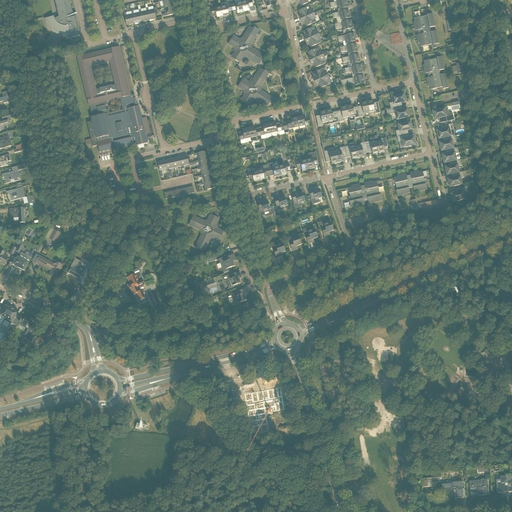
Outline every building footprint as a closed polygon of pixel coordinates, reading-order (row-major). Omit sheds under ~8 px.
[(73,17),(71,7),(69,0),(54,0),(58,17),(54,19),(53,17),(44,19),(46,19),(47,22),(49,26),(48,26),(51,30),(52,29),(55,31),(58,33),(58,34),(62,35),(62,34),(66,34),(70,34),(71,38),(80,36),(75,16),(73,17)] [(164,9),(173,7),(171,0),(169,0),(162,2),(163,7),(160,7),(161,10),(164,9)] [(243,12),(241,2),(240,0),(236,0),(234,1),(235,3),(231,4),(232,11),(237,10),(237,13),(239,13),(239,14),(243,13),(243,12)] [(251,0),(250,0),(241,2),(243,12),(244,12),(244,13),(247,12),(247,11),(249,11),(249,7),(253,7),(251,0)] [(346,0),(345,0),(343,0),(344,0),(336,2),(329,3),(330,8),(337,7),(339,12),(346,11),(345,8),(347,7),(347,5),(347,4),(346,0)] [(228,12),(232,11),(231,4),(221,7),(223,17),(224,17),(227,16),(229,15),(228,12)] [(300,14),(298,15),(299,16),(299,17),(300,20),(314,13),(311,8),(309,9),(308,6),(306,8),(303,9),(298,11),(300,14)] [(163,17),(175,14),(173,7),(164,9),(165,14),(162,15),(163,17)] [(210,8),(207,8),(209,15),(212,15),(212,16),(216,15),(217,18),(219,18),(222,17),(223,17),(221,7),(210,9),(210,8)] [(154,9),(148,11),(148,8),(145,8),(146,11),(148,20),(156,19),(154,9)] [(146,11),(141,12),(140,9),(138,10),(139,13),(141,22),(148,20),(146,11)] [(349,11),(348,11),(348,10),(346,11),(339,12),(332,14),(333,19),(340,18),(341,23),(348,21),(348,18),(350,18),(349,15),(350,15),(349,11)] [(139,13),(134,14),(133,11),(131,11),(131,14),(134,24),(141,22),(139,13)] [(131,14),(126,16),(126,13),(124,13),(126,25),(134,24),(131,14)] [(315,19),(316,19),(314,13),(300,20),(301,23),(302,23),(303,25),(304,24),(305,27),(316,22),(315,19)] [(430,28),(435,26),(432,13),(426,15),(427,16),(420,17),(419,17),(414,18),(415,22),(413,22),(414,26),(417,25),(420,39),(417,40),(418,44),(420,43),(420,47),(426,46),(426,45),(433,44),(433,45),(435,44),(439,44),(436,31),(431,32),(430,28)] [(351,21),(350,21),(348,21),(341,23),(334,24),(335,29),(342,28),(343,34),(351,32),(350,29),(352,28),(351,26),(352,26),(351,21)] [(249,27),(246,32),(242,39),(239,39),(233,36),(230,40),(232,41),(230,45),(234,48),(235,52),(232,56),(236,58),(235,60),(240,63),(243,57),(246,56),(259,65),(265,56),(251,48),(251,44),(259,30),(254,27),(253,29),(249,27)] [(316,29),(315,29),(314,27),(303,32),(304,35),(303,35),(304,37),(303,37),(305,40),(318,34),(316,29)] [(320,40),(321,39),(318,34),(305,40),(306,44),(306,43),(307,45),(309,45),(310,47),(321,42),(320,40)] [(354,34),(353,34),(337,37),(337,38),(338,42),(345,41),(346,46),(354,44),(353,42),(355,41),(354,39),(355,38),(354,34)] [(274,46),(278,45),(275,35),(272,36),(272,38),(268,39),(269,45),(273,44),(274,46)] [(356,45),(356,44),(354,44),(346,46),(339,48),(340,52),(348,51),(349,57),(356,55),(355,52),(357,52),(357,49),(356,45)] [(146,118),(142,119),(139,106),(135,107),(133,99),(135,98),(134,94),(131,95),(119,47),(77,57),(88,106),(90,105),(92,117),(91,117),(92,121),(89,122),(90,126),(88,126),(91,139),(92,144),(93,147),(98,146),(99,152),(112,150),(112,149),(115,149),(116,151),(134,147),(133,144),(136,144),(137,146),(147,143),(146,137),(150,136),(146,118)] [(320,50),(319,47),(308,52),(309,55),(307,56),(308,58),(309,61),(325,54),(326,53),(325,51),(322,52),(320,50)] [(324,57),(326,56),(325,54),(309,61),(311,64),(312,66),(313,65),(315,68),(325,63),(325,61),(326,61),(324,57)] [(359,55),(358,55),(356,55),(349,57),(342,58),(343,63),(350,62),(351,67),(358,66),(358,63),(360,62),(359,60),(360,59),(359,55)] [(439,70),(444,69),(441,57),(436,58),(436,59),(429,60),(424,61),(424,65),(423,65),(424,69),(426,68),(429,82),(427,83),(428,87),(429,86),(430,90),(436,89),(436,88),(443,87),(443,89),(448,88),(445,74),(440,75),(439,70)] [(361,66),(360,65),(358,66),(351,67),(344,69),(345,73),(352,72),(353,78),(361,76),(360,73),(362,73),(362,70),(361,66)] [(242,84),(239,88),(243,91),(244,94),(242,99),(246,101),(245,103),(249,106),(253,100),(256,99),(262,103),(268,107),(270,103),(272,104),(275,99),(268,95),(261,91),(260,87),(264,80),(270,72),(265,68),(263,70),(260,68),(256,75),(252,81),(249,82),(243,78),(240,83),(242,84)] [(314,76),(312,77),(313,79),(314,82),(328,76),(326,72),(327,72),(328,71),(326,68),(324,69),(323,68),(317,71),(312,73),(314,76)] [(329,82),(330,81),(328,76),(314,82),(315,85),(316,85),(317,87),(318,86),(319,89),(330,84),(329,82)] [(364,76),(363,76),(361,76),(353,78),(340,81),(342,87),(346,86),(346,84),(356,83),(356,85),(355,85),(364,83),(364,81),(365,81),(364,76)] [(404,95),(404,94),(399,95),(399,94),(391,96),(393,102),(389,103),(390,109),(401,107),(400,103),(401,103),(401,102),(405,101),(405,100),(406,100),(404,95)] [(373,100),(372,101),(372,100),(367,101),(368,101),(367,102),(369,113),(375,111),(375,114),(380,113),(378,102),(373,103),(373,100)] [(367,102),(366,102),(366,101),(362,102),(362,103),(361,103),(362,106),(357,107),(359,118),(365,116),(364,114),(369,113),(367,102)] [(347,106),(346,106),(349,117),(354,116),(354,119),(359,118),(357,107),(353,108),(352,105),(351,105),(347,106)] [(346,106),(345,107),(345,106),(341,107),(340,108),(341,111),(336,112),(339,122),(344,121),(343,118),(349,117),(346,106)] [(403,110),(401,110),(401,107),(390,109),(386,110),(387,115),(395,114),(397,120),(405,118),(404,118),(409,117),(408,116),(409,115),(408,110),(407,110),(407,109),(403,110)] [(433,113),(432,113),(433,118),(434,118),(434,119),(438,118),(440,118),(441,123),(447,122),(447,125),(452,124),(451,121),(454,120),(452,113),(450,113),(448,114),(446,114),(444,108),(441,109),(436,110),(437,110),(432,111),(433,113)] [(331,110),(330,110),(330,109),(326,110),(326,111),(325,111),(328,122),(328,125),(339,122),(336,112),(332,113),(331,110)] [(325,111),(324,111),(320,112),(320,115),(316,116),(318,127),(323,126),(323,123),(328,122),(325,111)] [(11,118),(16,117),(14,113),(1,116),(2,120),(0,120),(0,130),(2,130),(1,125),(8,123),(8,122),(11,121),(11,118)] [(172,120),(169,128),(171,130),(171,131),(185,136),(191,121),(177,115),(175,121),(172,120)] [(302,116),(300,116),(297,117),(296,117),(299,127),(309,125),(307,118),(303,119),(302,116)] [(296,117),(292,118),(290,119),(291,122),(282,124),(284,134),(288,133),(287,130),(299,127),(296,117)] [(274,122),(272,123),(272,122),(269,123),(268,124),(271,134),(281,131),(280,124),(275,125),(274,122)] [(411,123),(410,123),(410,122),(406,123),(406,122),(398,124),(399,130),(395,131),(397,137),(407,135),(406,131),(407,131),(407,130),(412,129),(411,128),(412,128),(411,123)] [(268,124),(268,123),(264,124),(262,125),(263,128),(259,129),(261,136),(271,134),(268,124)] [(437,132),(436,133),(438,138),(439,139),(443,138),(444,138),(451,137),(449,130),(453,130),(452,124),(447,125),(441,126),(442,130),(441,130),(437,131),(437,132)] [(249,128),(248,128),(250,138),(251,142),(261,139),(261,136),(259,129),(255,130),(254,127),(252,127),(248,128),(249,128)] [(248,128),(247,128),(244,129),(242,130),(243,133),(238,134),(240,141),(250,138),(248,128)] [(409,138),(408,138),(407,135),(397,137),(398,143),(402,142),(403,148),(411,146),(411,145),(415,145),(415,143),(414,138),(413,137),(409,138)] [(0,148),(11,146),(9,136),(0,138),(0,148)] [(452,142),(456,142),(455,136),(451,137),(444,138),(445,142),(444,142),(440,143),(440,144),(439,145),(440,150),(441,150),(441,151),(445,150),(446,150),(447,150),(453,149),(452,142)] [(384,149),(388,148),(386,138),(381,139),(381,142),(376,143),(378,154),(379,153),(379,154),(384,153),(383,152),(384,152),(384,149)] [(376,143),(371,144),(370,141),(365,142),(367,153),(372,152),(373,155),(374,155),(378,154),(376,143)] [(363,154),(367,153),(365,142),(360,143),(361,146),(355,147),(358,158),(359,158),(359,159),(363,158),(363,157),(364,157),(363,154)] [(355,147),(350,149),(349,146),(344,147),(347,158),(351,157),(352,159),(353,159),(353,160),(357,159),(357,158),(358,158),(355,147)] [(342,159),(347,158),(344,147),(339,148),(340,151),(335,152),(337,163),(338,163),(342,162),(343,162),(342,159)] [(455,154),(459,154),(457,148),(453,149),(447,150),(448,154),(447,154),(442,155),(443,156),(442,157),(443,162),(444,162),(444,163),(448,162),(450,162),(456,161),(455,154)] [(198,161),(208,159),(206,151),(197,153),(197,154),(194,154),(194,156),(197,156),(198,161)] [(329,151),(324,152),(326,162),(331,161),(331,164),(332,164),(332,165),(336,164),(336,163),(337,163),(335,152),(329,153),(329,151)] [(316,158),(317,157),(316,152),(309,154),(310,159),(306,160),(308,170),(309,170),(312,169),(314,168),(314,165),(318,164),(316,158)] [(6,162),(11,161),(9,155),(0,157),(0,166),(0,167),(7,165),(6,162)] [(183,166),(189,165),(187,155),(179,157),(181,166),(182,169),(184,169),(183,166)] [(176,168),(181,166),(179,157),(172,159),(174,168),(175,171),(177,170),(176,168)] [(169,169),(174,168),(172,159),(164,160),(167,170),(167,172),(169,172),(169,169)] [(198,161),(195,161),(195,162),(196,164),(199,163),(200,168),(209,166),(208,159),(198,161)] [(161,171),(167,170),(164,160),(157,162),(159,171),(160,174),(162,174),(161,171)] [(308,170),(306,160),(296,162),(297,169),(301,168),(302,171),(304,171),(308,170)] [(457,166),(461,166),(460,160),(456,161),(450,162),(450,166),(449,166),(445,167),(445,168),(445,169),(446,174),(447,175),(451,174),(452,174),(459,173),(457,166)] [(288,164),(284,165),(283,162),(278,163),(278,166),(280,176),(281,176),(284,176),(284,175),(286,175),(286,171),(290,170),(288,164)] [(202,176),(211,173),(209,166),(200,168),(197,169),(198,171),(200,170),(202,176)] [(280,176),(278,166),(268,168),(269,175),(274,174),(274,177),(276,177),(277,177),(280,177),(280,176)] [(265,176),(269,175),(268,168),(258,171),(260,181),(260,180),(261,181),(264,180),(266,179),(265,176)] [(12,172),(2,175),(2,178),(4,177),(6,184),(11,183),(10,180),(15,179),(15,181),(20,180),(18,170),(12,172)] [(259,181),(260,181),(258,171),(247,173),(247,174),(245,174),(246,180),(249,179),(249,180),(253,179),(254,182),(256,181),(256,182),(259,181)] [(422,171),(419,172),(418,171),(415,172),(415,174),(401,177),(401,175),(397,176),(397,177),(394,178),(395,184),(395,183),(397,191),(396,191),(397,197),(404,195),(404,194),(410,193),(409,188),(413,187),(414,192),(420,190),(420,191),(427,190),(426,184),(425,184),(423,177),(424,177),(422,171)] [(460,178),(464,178),(463,172),(459,173),(452,174),(453,178),(452,178),(448,179),(448,180),(447,181),(448,186),(449,186),(449,187),(454,186),(462,185),(460,178)] [(203,183),(213,181),(211,173),(202,176),(199,176),(199,178),(202,178),(203,183)] [(205,190),(214,188),(213,181),(203,183),(200,184),(201,186),(204,185),(205,190)] [(351,188),(348,188),(349,194),(350,197),(348,197),(349,201),(351,200),(351,201),(349,202),(350,205),(351,208),(364,205),(364,202),(363,199),(365,199),(367,198),(368,201),(369,204),(382,201),(381,195),(379,195),(377,187),(378,187),(377,182),(373,183),(373,181),(369,182),(369,185),(367,185),(365,186),(364,186),(362,186),(360,187),(357,187),(355,188),(355,185),(354,185),(351,186),(351,188)] [(464,193),(467,192),(466,187),(456,189),(457,193),(455,193),(451,194),(451,195),(451,196),(452,201),(453,202),(457,201),(465,199),(464,193)] [(11,201),(25,198),(22,188),(7,192),(8,195),(9,195),(11,201)] [(314,189),(312,190),(311,189),(308,190),(311,200),(310,200),(312,205),(316,203),(315,200),(322,198),(319,189),(314,191),(314,189)] [(297,193),(295,194),(294,193),(291,194),(294,204),(293,204),(295,209),(299,207),(298,204),(305,202),(302,193),(297,195),(297,193)] [(279,197),(277,198),(277,197),(273,198),(277,208),(276,208),(277,211),(281,209),(281,208),(288,206),(285,197),(280,199),(279,197)] [(262,201),(260,202),(260,201),(256,202),(260,211),(259,212),(261,216),(265,215),(264,212),(268,210),(269,211),(268,211),(268,212),(268,213),(269,213),(270,215),(275,213),(275,214),(273,207),(272,207),(270,208),(267,201),(263,203),(262,201)] [(19,224),(24,223),(23,208),(9,209),(9,212),(10,222),(13,221),(13,218),(18,218),(19,224)] [(189,225),(193,227),(200,230),(201,234),(195,247),(204,251),(210,239),(213,238),(219,241),(222,236),(220,235),(222,231),(218,228),(216,225),(218,220),(214,218),(215,216),(210,214),(207,220),(204,221),(193,216),(189,225)] [(330,222),(324,225),(323,221),(319,223),(320,227),(321,227),(324,237),(328,236),(327,234),(329,234),(329,232),(333,230),(330,222)] [(55,243),(61,231),(53,227),(52,228),(50,228),(45,238),(55,243)] [(29,237),(33,230),(28,228),(25,234),(29,237)] [(314,229),(308,232),(307,228),(302,230),(304,235),(305,234),(308,244),(312,243),(311,241),(313,241),(313,239),(317,238),(314,229)] [(297,246),(301,245),(298,236),(292,239),(291,237),(287,238),(288,241),(289,241),(292,251),(296,250),(295,248),(297,248),(297,246)] [(15,252),(20,243),(20,242),(19,244),(18,247),(16,249),(13,247),(9,255),(12,256),(15,252)] [(274,242),(270,244),(272,248),(272,249),(273,248),(276,258),(280,257),(279,256),(281,255),(281,253),(285,252),(282,243),(279,244),(276,246),(274,242)] [(19,254),(24,245),(20,243),(15,252),(19,254)] [(3,255),(5,253),(0,250),(0,261),(1,262),(0,263),(4,265),(8,257),(5,256),(3,255)] [(17,256),(13,265),(16,266),(15,267),(17,268),(18,267),(24,271),(29,262),(31,258),(25,255),(23,259),(19,257),(17,256)] [(95,259),(94,261),(96,261),(102,264),(105,259),(97,255),(95,259)] [(234,259),(235,259),(234,255),(224,258),(223,258),(219,259),(223,273),(229,271),(228,268),(234,266),(233,262),(234,261),(234,259)] [(36,262),(36,263),(49,270),(51,271),(49,275),(54,278),(58,272),(59,273),(62,269),(63,266),(65,267),(68,261),(66,260),(64,264),(61,262),(60,264),(55,262),(54,264),(39,256),(36,262)] [(74,262),(68,273),(78,279),(79,279),(79,280),(78,281),(78,283),(80,284),(83,286),(84,285),(86,281),(88,277),(89,278),(95,267),(88,264),(85,269),(82,268),(79,266),(80,265),(74,262)] [(142,280),(139,269),(134,271),(135,274),(127,278),(131,286),(129,287),(133,295),(136,294),(139,300),(145,297),(144,295),(145,294),(144,293),(142,290),(140,291),(138,288),(145,285),(142,280)] [(228,278),(226,279),(226,281),(229,288),(234,286),(235,285),(239,284),(240,283),(239,279),(240,278),(240,276),(241,276),(240,272),(230,275),(227,276),(228,278)] [(66,273),(57,289),(65,293),(74,277),(66,273)] [(246,293),(247,293),(246,289),(236,292),(233,293),(234,297),(232,298),(234,302),(235,305),(240,304),(240,303),(246,300),(245,296),(246,295),(246,293)] [(1,309),(2,308),(0,306),(0,315),(5,318),(4,320),(10,324),(11,322),(12,322),(17,313),(13,310),(13,309),(10,308),(10,309),(5,306),(3,310),(1,309)] [(23,321),(20,326),(27,330),(24,336),(25,337),(23,342),(28,345),(30,346),(33,340),(29,338),(32,332),(35,326),(37,321),(32,319),(31,320),(25,317),(23,321)] [(48,327),(44,335),(56,342),(61,334),(48,327)] [(43,337),(37,334),(33,341),(39,344),(43,337)] [(503,387),(506,374),(498,372),(496,386),(503,387)] [(459,395),(466,388),(461,384),(454,391),(459,395)] [(246,398),(246,401),(247,401),(251,431),(258,430),(258,431),(268,430),(265,407),(273,405),(274,410),(284,408),(282,390),(281,386),(277,386),(277,387),(268,388),(268,389),(245,392),(246,398)] [(511,476),(506,477),(506,479),(496,480),(497,489),(498,489),(497,489),(497,490),(497,491),(497,492),(498,493),(499,493),(500,493),(501,493),(501,492),(506,491),(509,490),(509,492),(511,492),(511,476)] [(481,480),(469,481),(470,491),(471,491),(476,490),(476,488),(477,488),(478,488),(478,496),(489,495),(488,487),(487,487),(487,486),(487,485),(488,485),(488,479),(485,480),(484,479),(482,479),(481,479),(481,480)] [(455,498),(464,497),(462,481),(453,482),(453,483),(442,484),(442,489),(443,489),(444,495),(454,494),(455,498)]
